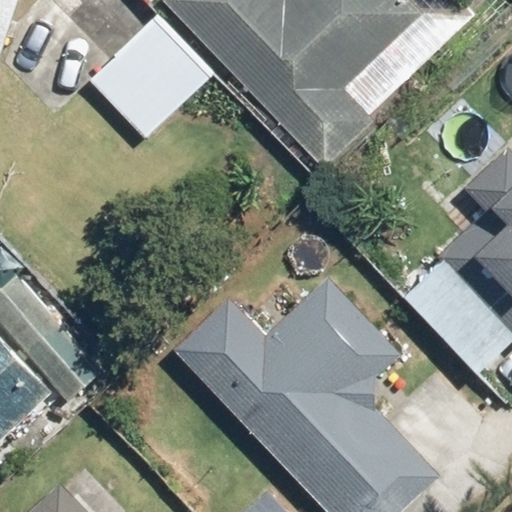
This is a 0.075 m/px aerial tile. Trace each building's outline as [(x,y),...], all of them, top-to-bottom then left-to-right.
[(0,0),(0,108),(5,110),(40,0),(0,0)] [(188,0),(337,165),(400,108),(364,69),(430,11),(420,0),(188,0)] [(162,22),(108,83),(161,129),(215,68),(162,22)] [(511,304),(511,151),(481,180),(506,207),(460,250),(511,304)] [(511,350),(511,314),(452,247),(413,282),(494,367),(511,350)] [(371,397),(415,354),(344,282),(300,325),(296,322),(229,388),(351,511),(395,511),(441,468),(371,397)] [(0,315),(0,443),(64,374),(0,315)] [(306,511),(277,484),(249,511),(306,511)] [(91,511),(67,488),(43,511),(91,511)]
